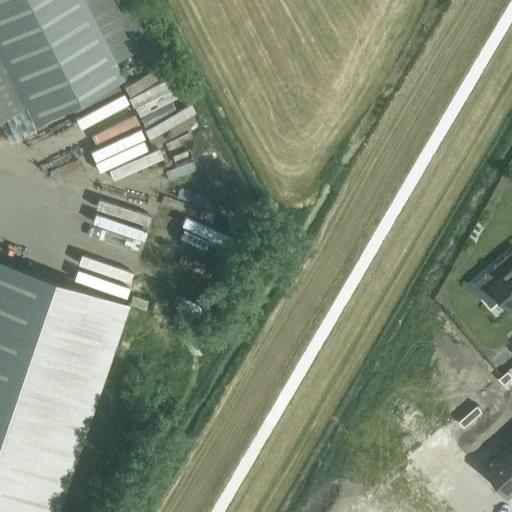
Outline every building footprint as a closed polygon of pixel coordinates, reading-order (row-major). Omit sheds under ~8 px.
[(0,0),(0,117),(26,105),(35,122),(125,77),(115,58),(149,41),(128,0),(0,0)] [(503,274),(493,283),(511,304),(511,249),(494,265),(503,274)] [(56,511),(128,303),(0,258),(0,511),(56,511)] [(432,382),(421,392),(442,415),(489,374),(447,326),(429,341),(448,364),(430,379),(432,382)] [(399,410),(382,425),(408,454),(423,439),(399,410)] [(511,428),(494,443),(511,463),(511,428)] [(511,463),(494,443),(476,458),(508,495),(511,491),(511,463)] [(394,498),(381,509),(383,511),(446,511),(428,490),(405,510),(394,498)]
